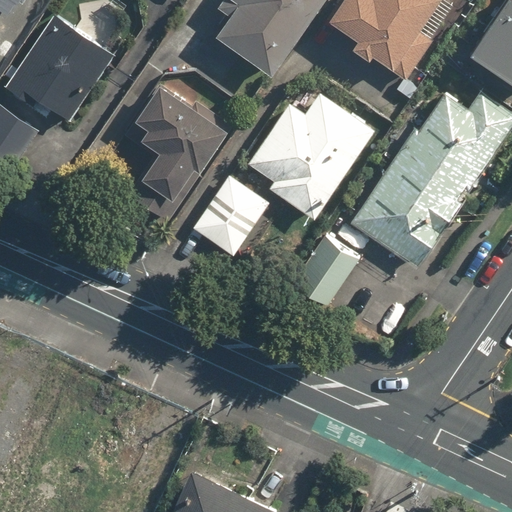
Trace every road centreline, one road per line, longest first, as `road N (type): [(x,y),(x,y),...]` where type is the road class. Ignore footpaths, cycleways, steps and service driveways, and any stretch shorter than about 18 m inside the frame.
road 1 (secondary): [(0,239),(412,426)]
road 2 (residential): [(511,280),(412,426)]
